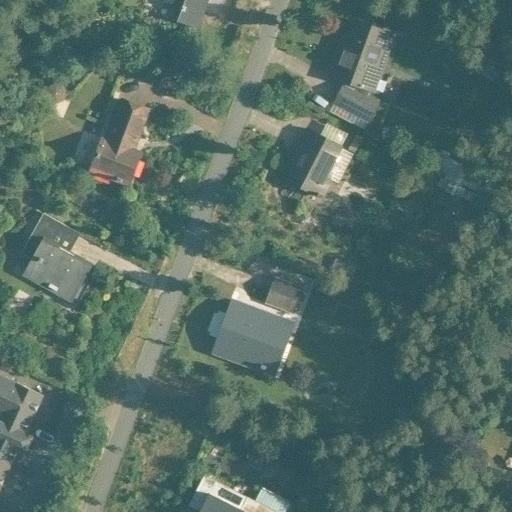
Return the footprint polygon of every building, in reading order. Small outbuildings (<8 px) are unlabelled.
[(178,22),(180,23),(198,29),(208,0),(166,0),(165,5),(182,11),(178,22)] [(373,91),(378,77),(372,75),(388,33),(356,21),(347,47),(341,45),(330,76),(373,91)] [(358,115),(370,121),(379,104),(367,97),(358,115)] [(149,110),(130,103),(122,100),(107,140),(104,138),(92,171),(129,185),(141,153),(133,150),(139,134),(140,134),(149,110)] [(322,197),(330,181),(325,178),(341,147),(307,130),(296,151),(302,154),(289,180),(322,197)] [(91,265),(51,242),(62,223),(44,213),(36,210),(30,220),(37,224),(20,254),(32,261),(24,275),(42,285),(44,281),(69,295),(77,282),(81,284),(91,265)] [(357,267),(336,257),(329,271),(351,281),(357,267)] [(302,287),(295,285),(276,277),(266,304),(292,313),(302,287)] [(281,322),(253,311),(234,304),(217,351),(264,368),(281,322)] [(407,335),(389,337),(390,349),(408,347),(407,335)] [(485,352),(511,362),(511,344),(497,339),(492,354),(485,351),(485,352)] [(0,414),(0,415),(0,416),(0,484),(10,463),(12,464),(18,449),(26,453),(33,437),(26,433),(44,395),(0,374),(0,414)] [(230,400),(226,413),(238,416),(242,404),(230,400)] [(198,487),(189,505),(200,511),(199,511),(277,511),(248,497),(241,509),(198,487)]
